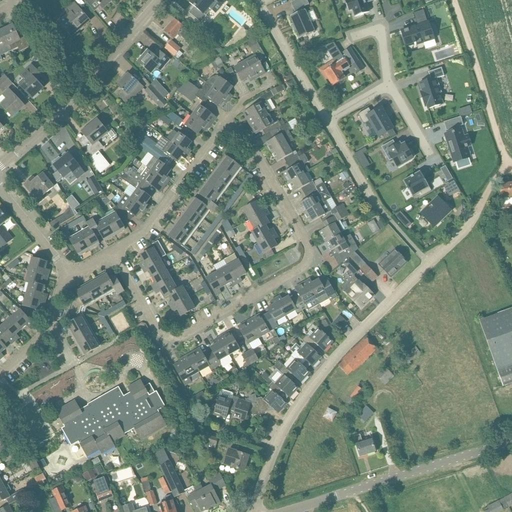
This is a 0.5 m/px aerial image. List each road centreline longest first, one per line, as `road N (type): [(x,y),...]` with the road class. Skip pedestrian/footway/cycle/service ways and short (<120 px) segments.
road 1 (residential): [(254,511),(303,395),(466,227),(510,164)]
road 2 (residential): [(111,251),(156,327),(174,337),(305,265),(306,245),(250,146),(225,133)]
road 3 (unclassified): [(287,511),(511,440)]
road 4 (tertiary): [(0,163),(160,0)]
road 5 (track): [(511,164),(453,0)]
road 6 (residential): [(225,133),(212,138),(143,233),(111,251)]
road 7 (residential): [(326,121),(258,0)]
road 8 (residential): [(0,375),(47,334),(67,277)]
